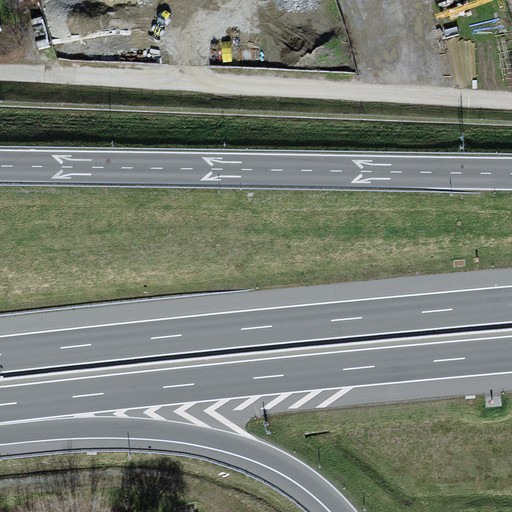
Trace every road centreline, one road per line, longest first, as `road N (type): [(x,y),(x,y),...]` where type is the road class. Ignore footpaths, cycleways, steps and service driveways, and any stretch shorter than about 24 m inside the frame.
road 1 (motorway): [(511,302),(0,353)]
road 2 (motorway): [(0,405),(511,355)]
road 3 (unclassified): [(511,100),(0,72)]
road 4 (motorway): [(511,173),(0,168)]
road 5 (motorway): [(0,427),(197,435),(282,464),(341,511)]
